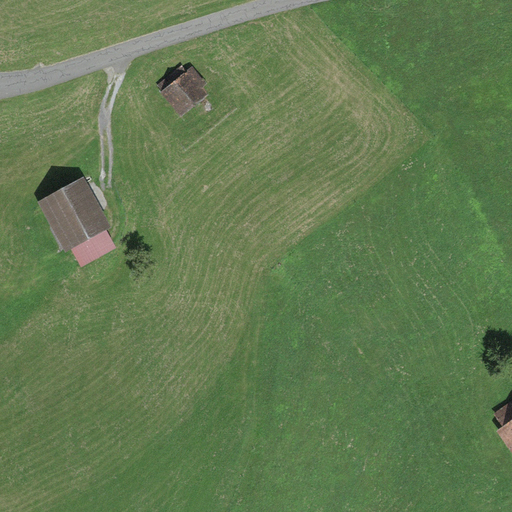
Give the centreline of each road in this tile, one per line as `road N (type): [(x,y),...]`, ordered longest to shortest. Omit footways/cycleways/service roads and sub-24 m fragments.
road 1 (unclassified): [(0,86),(288,0)]
road 2 (track): [(104,186),(106,108),(124,51)]
